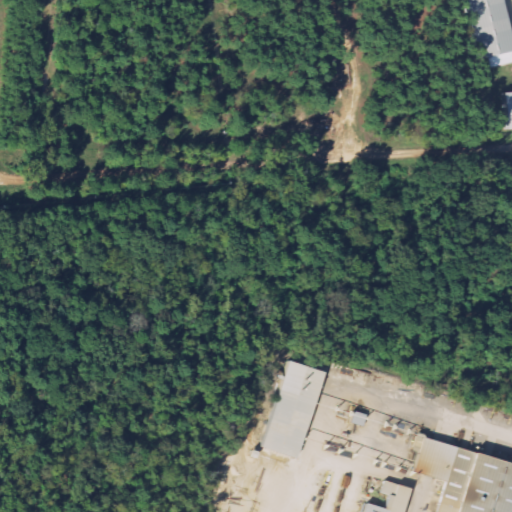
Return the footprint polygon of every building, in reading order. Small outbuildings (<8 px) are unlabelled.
[(462,0),(477,58),(511,49),(498,0),(462,0)] [(511,51),(487,57),(489,66),(511,59),(511,51)] [(511,92),(497,93),(500,130),(511,129),(511,92)] [(288,360),(257,446),(291,458),(322,371),(288,360)] [(511,511),(511,463),(452,445),(432,511),(511,511)] [(400,511),(408,488),(396,485),(387,511),(400,511)]
